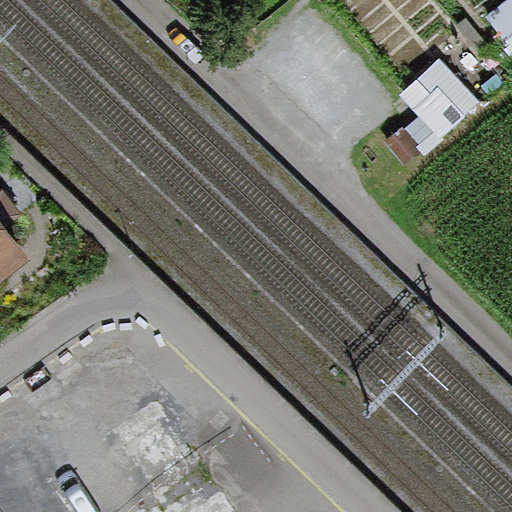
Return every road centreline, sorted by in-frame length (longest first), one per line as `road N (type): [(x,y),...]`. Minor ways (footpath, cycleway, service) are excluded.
road 1 (track): [(143,0),(511,358)]
road 2 (residential): [(133,265),(385,511)]
road 3 (residential): [(133,265),(0,358)]
